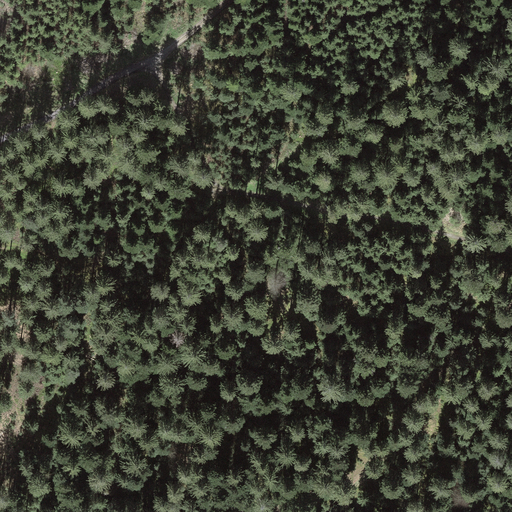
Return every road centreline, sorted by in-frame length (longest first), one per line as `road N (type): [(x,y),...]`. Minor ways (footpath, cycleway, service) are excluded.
road 1 (track): [(1,150),(432,236),(511,260)]
road 2 (track): [(234,0),(0,150)]
